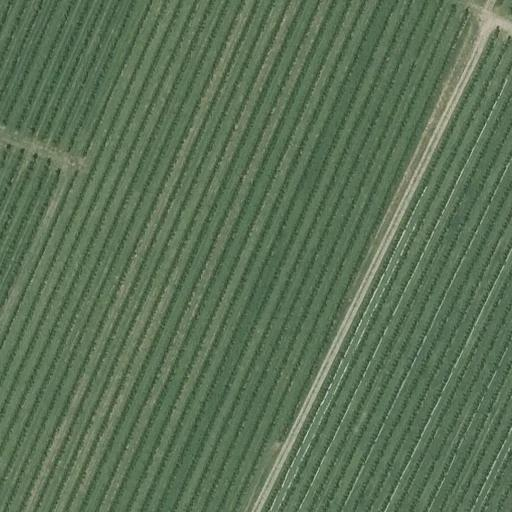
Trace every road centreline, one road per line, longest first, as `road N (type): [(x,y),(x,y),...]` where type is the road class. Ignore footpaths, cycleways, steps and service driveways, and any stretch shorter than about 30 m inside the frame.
road 1 (track): [(511,31),(485,18),(255,511)]
road 2 (track): [(0,138),(64,165),(0,332)]
